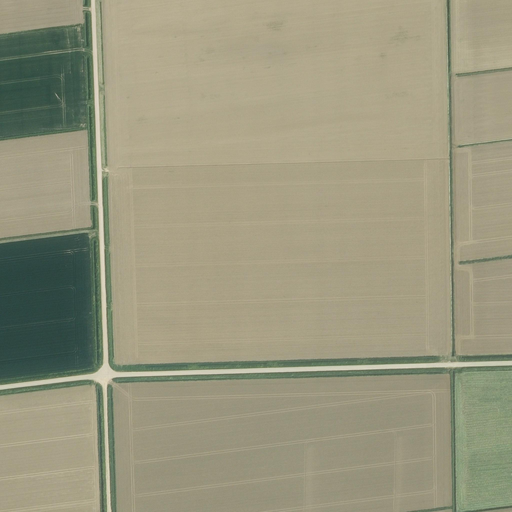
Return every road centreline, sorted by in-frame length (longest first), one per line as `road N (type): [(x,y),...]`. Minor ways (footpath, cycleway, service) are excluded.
road 1 (unclassified): [(105,375),(511,363)]
road 2 (unclassified): [(105,375),(93,0)]
road 3 (unclassified): [(109,511),(105,375)]
